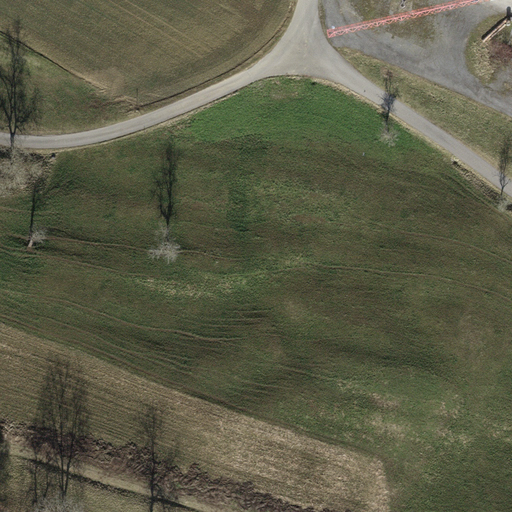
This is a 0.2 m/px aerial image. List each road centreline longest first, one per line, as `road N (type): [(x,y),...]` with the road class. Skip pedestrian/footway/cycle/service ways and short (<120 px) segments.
road 1 (track): [(311,54),(153,118),(68,141),(0,136)]
road 2 (track): [(511,186),(459,143),(311,54)]
road 3 (track): [(312,10),(511,98)]
